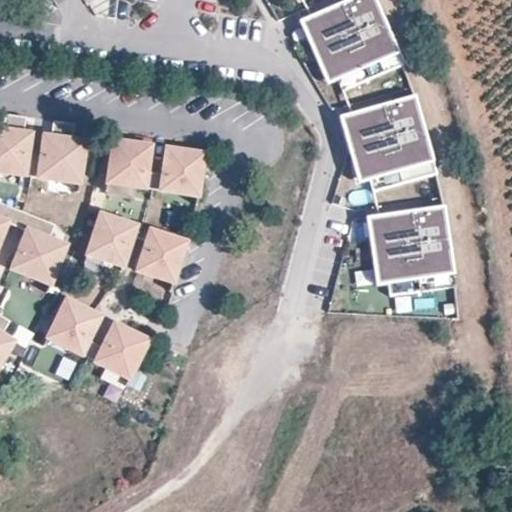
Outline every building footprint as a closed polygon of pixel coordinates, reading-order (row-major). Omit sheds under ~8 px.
[(375,0),(346,0),(310,16),(338,80),(343,92),(404,65),(375,0)] [(310,16),(298,21),(327,85),(338,80),(310,16)] [(415,95),(350,113),(369,180),(372,192),(437,174),(415,95)] [(350,113),(338,116),(357,184),(369,180),(350,113)] [(0,135),(0,173),(11,175),(10,180),(41,186),(72,190),(73,184),(91,187),(96,151),(83,149),(85,133),(64,130),(62,145),(59,164),(53,163),(45,162),(37,161),(31,160),(34,141),(36,126),(15,122),(13,138),(0,135)] [(40,142),(34,141),(31,160),(37,161),(40,142)] [(55,144),(53,163),(59,164),(62,145),(55,144)] [(123,148),(118,182),(136,184),(135,194),(162,198),(190,202),(191,193),(209,196),(214,162),(185,158),(184,168),(175,167),(173,183),(165,182),(157,181),(160,165),(151,163),(153,153),(123,148)] [(161,154),(153,153),(151,163),(160,165),(161,154)] [(177,157),(175,167),(184,168),(185,158),(177,157)] [(136,184),(118,182),(117,190),(135,194),(136,184)] [(73,184),(72,190),(90,193),(91,187),(73,184)] [(351,205),(370,201),(367,187),(348,191),(351,205)] [(191,193),(190,202),(208,205),(209,196),(191,193)] [(443,205),(377,215),(388,284),(390,296),(456,286),(443,205)] [(0,269),(2,271),(18,233),(27,236),(37,240),(21,279),(44,287),(46,282),(63,289),(76,255),(59,248),(65,234),(33,221),(1,208),(0,211),(0,269)] [(377,215),(365,217),(376,286),(388,284),(377,215)] [(168,277),(185,283),(196,251),(153,237),(110,222),(99,254),(116,260),(114,269),(133,275),(143,245),(149,247),(156,250),(146,280),(165,286),(168,277)] [(99,254),(96,263),(114,269),(116,260),(99,254)] [(168,277),(165,286),(183,292),(185,283),(168,277)] [(46,282),(44,287),(61,294),(63,289),(46,282)] [(77,347),(72,355),(97,367),(122,379),(126,371),(142,380),(157,350),(131,336),(126,345),(119,342),(111,356),(104,352),(97,349),(105,335),(97,331),(102,321),(76,308),(60,338),(77,347)] [(0,378),(4,381),(23,351),(11,344),(19,330),(1,319),(0,320),(0,378)] [(109,325),(102,321),(97,331),(105,335),(109,325)] [(123,332),(119,342),(126,345),(131,336),(123,332)] [(60,338),(56,347),(72,355),(77,347),(60,338)] [(126,371),(122,379),(138,388),(142,380),(126,371)]
